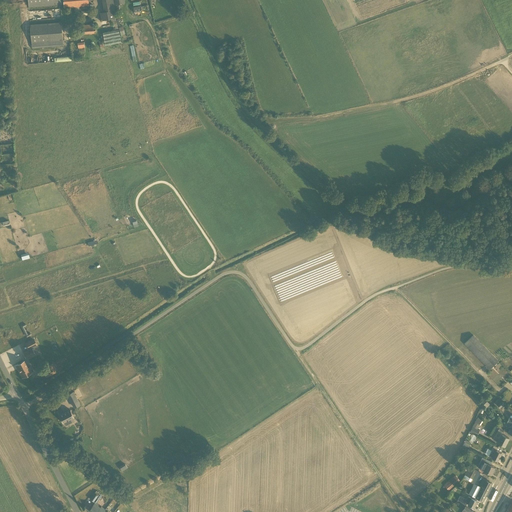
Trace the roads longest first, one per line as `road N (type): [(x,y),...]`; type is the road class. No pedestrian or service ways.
road 1 (unclassified): [(23,408),(231,271),(247,279),(297,352)]
road 2 (track): [(502,60),(400,101),(275,120)]
road 3 (track): [(297,352),(403,511)]
